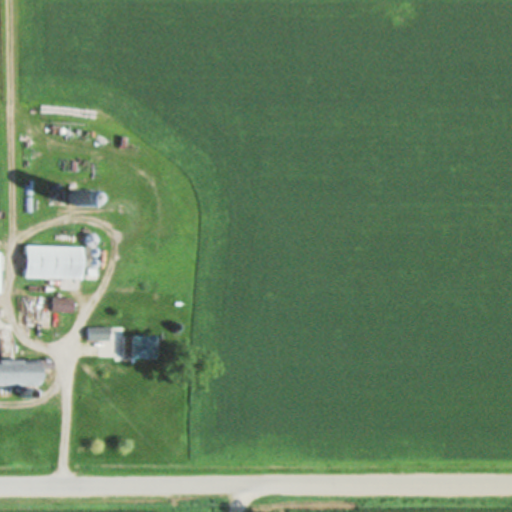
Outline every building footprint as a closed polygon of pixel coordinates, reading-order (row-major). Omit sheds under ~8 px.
[(80,245),(23,244),(23,275),(79,277),(80,245)] [(71,310),(71,298),(52,298),(52,310),(71,310)] [(88,326),(87,339),(108,340),(108,327),(88,326)] [(124,335),(123,357),(152,358),(152,336),(124,335)] [(34,359),(0,360),(0,385),(35,385),(34,359)]
